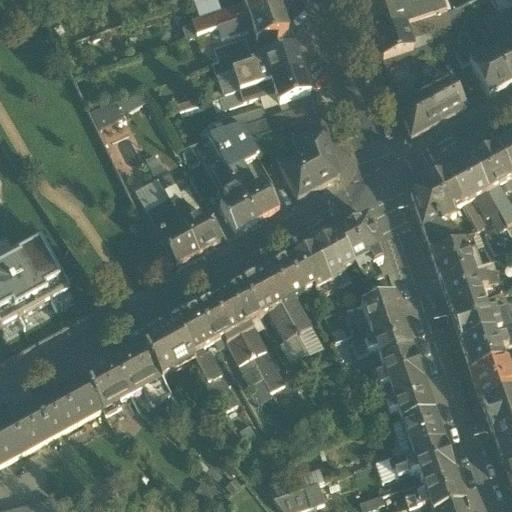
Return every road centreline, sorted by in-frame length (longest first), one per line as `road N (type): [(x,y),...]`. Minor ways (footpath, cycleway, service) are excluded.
road 1 (residential): [(387,190),(0,404)]
road 2 (residential): [(387,190),(494,511)]
road 3 (residential): [(323,0),(387,190)]
road 4 (residential): [(511,118),(387,190)]
